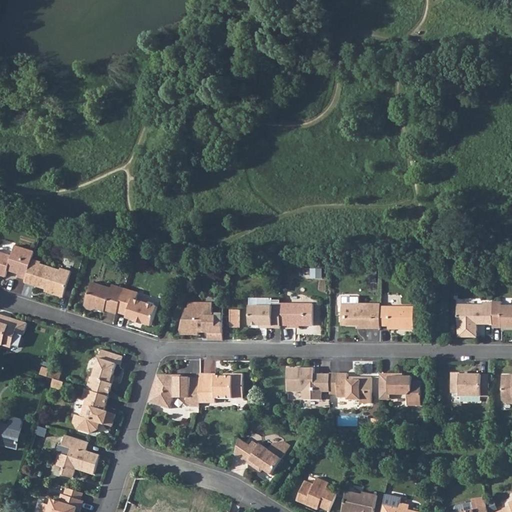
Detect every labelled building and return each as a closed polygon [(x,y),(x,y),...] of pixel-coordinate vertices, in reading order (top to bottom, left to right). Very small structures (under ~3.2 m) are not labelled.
[(32,260),(34,252),(15,245),(11,256),(0,251),(0,275),(6,277),(9,269),(12,270),(11,272),(18,274),(17,277),(25,280),(32,260)] [(43,263),(32,260),(25,280),(24,284),(45,290),(44,293),(63,298),(72,272),(62,269),(61,271),(42,265),(43,263)] [(106,310),(108,305),(118,308),(125,288),(114,284),(112,288),(94,282),(86,305),(88,309),(94,311),(96,309),(105,312),(106,310)] [(117,312),(128,315),(127,317),(135,320),(135,321),(144,324),(144,323),(152,325),(159,306),(156,306),(154,303),(149,301),(147,303),(137,300),(139,293),(125,288),(118,308),(117,312)] [(493,324),(493,327),(511,327),(511,304),(502,304),(502,301),(493,301),(493,302),(493,324)] [(208,339),(223,339),(223,314),(213,314),(213,307),(210,304),(199,304),(197,302),(189,302),(189,308),(187,309),(181,329),(181,334),(199,334),(199,329),(204,329),(206,332),(208,332),(208,339)] [(493,324),(493,302),(483,302),(483,305),(461,305),(457,308),(456,323),(458,323),(458,336),(477,337),(477,322),(482,322),(482,324),(493,324)] [(259,326),(264,326),(264,328),(280,328),(280,326),(280,304),(272,304),(272,307),(249,307),(249,326),(259,326)] [(280,304),(280,326),(287,326),(298,326),(312,326),(312,304),(280,304)] [(342,306),(342,316),(344,316),(344,326),(361,326),(361,329),(380,329),(380,326),(380,307),(380,304),(358,304),(358,306),(342,306)] [(106,310),(117,313),(117,312),(118,308),(108,305),(106,310)] [(380,326),(388,326),(388,329),(414,330),(414,307),(380,307),(380,326)] [(0,343),(11,347),(15,332),(23,335),(27,323),(11,318),(11,320),(4,318),(5,316),(0,314),(0,343)] [(88,388),(109,395),(113,383),(112,383),(118,363),(121,364),(123,355),(102,349),(93,376),(92,375),(88,388)] [(330,373),(321,373),(321,374),(315,374),(315,367),(288,367),(288,390),(303,390),(303,398),(322,398),(322,390),(330,390),(330,373)] [(47,375),(52,377),(59,379),(61,373),(49,369),(47,375)] [(460,373),(451,372),(451,393),(460,393),(460,396),(490,396),(490,375),(468,375),(460,375),(460,373)] [(200,402),(216,402),(216,397),(244,397),(244,373),(233,373),(233,375),(216,375),(216,373),(200,373),(200,377),(200,402)] [(337,373),(330,373),(330,390),(330,394),(337,394),(337,397),(348,397),(348,399),(360,399),(360,403),(372,403),(372,377),(356,376),(356,379),(351,379),(351,376),(350,376),(350,373),(337,373)] [(149,401),(170,408),(174,397),(187,397),(187,402),(190,405),(200,406),(200,402),(200,377),(191,377),(191,376),(175,376),(174,375),(158,374),(149,401)] [(380,394),(389,395),(407,395),(407,405),(420,405),(421,381),(412,380),(412,377),(398,376),(398,374),(380,374),(380,394)] [(511,374),(501,375),(501,398),(505,403),(511,402),(511,374)] [(87,388),(84,399),(87,400),(82,416),(77,414),(74,421),(78,428),(91,433),(98,429),(100,421),(105,422),(104,423),(113,426),(117,414),(105,410),(109,395),(88,388),(87,388)] [(0,424),(0,445),(17,450),(24,424),(22,421),(14,419),(11,420),(9,427),(0,424)] [(66,434),(62,445),(72,448),(69,456),(60,453),(56,465),(63,467),(61,474),(73,478),(75,470),(75,468),(77,466),(79,469),(94,474),(101,455),(87,451),(90,442),(66,434)] [(242,458),(261,471),(264,468),(272,474),(292,446),(285,441),(275,443),(271,449),(262,443),(261,445),(254,440),(251,444),(240,437),(235,453),(242,458)] [(329,511),(338,492),(327,487),(329,483),(317,477),(314,484),(306,480),(298,497),(297,500),(317,509),(319,505),(322,506),(322,508),(329,511)] [(128,501),(136,504),(143,485),(139,484),(135,482),(128,501)] [(65,495),(81,500),(84,493),(67,487),(65,495)] [(342,511),(373,511),(377,495),(362,492),(362,495),(346,491),(342,511)] [(65,495),(62,494),(59,502),(52,499),(51,505),(43,503),(40,511),(76,511),(77,511),(80,511),(83,501),(81,500),(65,495)] [(124,511),(151,511),(136,504),(128,501),(124,511)] [(456,510),(475,508),(474,502),(455,505),(456,510)] [(381,511),(419,511),(408,509),(408,507),(405,504),(400,503),(397,505),(397,507),(383,504),(381,511)] [(511,511),(511,503),(511,504),(511,506),(503,510),(504,511),(511,511)]
